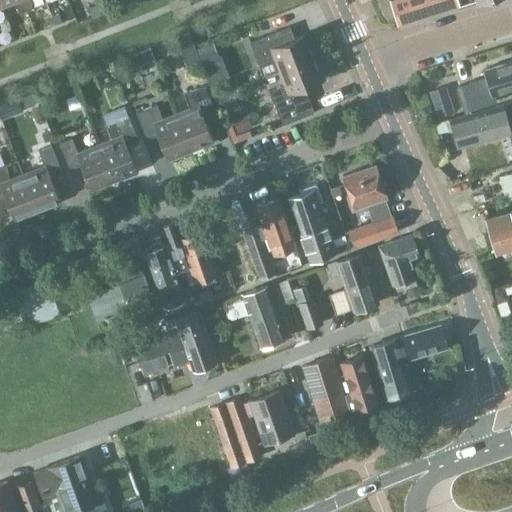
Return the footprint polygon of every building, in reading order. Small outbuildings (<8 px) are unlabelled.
[(20,13),(26,10),(22,0),(0,0),(0,2),(1,6),(13,2),(20,13)] [(30,0),(22,0),(26,10),(32,8),(30,0)] [(390,0),(395,15),(398,23),(458,4),(459,5),(474,0),(476,0),(477,0),(478,0),(390,0)] [(100,3),(88,7),(92,17),(103,13),(100,3)] [(278,31),(249,42),(258,65),(273,59),(278,71),(315,56),(306,33),(292,39),(287,27),(278,31)] [(212,43),(197,48),(201,60),(216,54),(212,43)] [(149,47),(140,51),(145,62),(154,59),(149,47)] [(195,48),(182,53),(187,66),(200,62),(195,48)] [(283,85),(269,91),(277,111),(282,124),(309,113),(304,100),(299,89),(324,79),(315,56),(278,71),(283,85)] [(465,110),(494,101),(492,95),(511,88),(511,59),(484,69),(487,77),(457,86),(465,110)] [(176,114),(183,132),(190,150),(213,141),(203,117),(214,112),(204,86),(184,93),(190,108),(176,114)] [(445,86),(429,91),(437,116),(453,111),(445,86)] [(5,104),(0,105),(0,117),(1,120),(10,116),(5,104)] [(190,150),(183,132),(176,114),(163,119),(156,104),(135,113),(146,140),(158,135),(168,159),(190,150)] [(457,147),(511,132),(503,105),(449,119),(457,147)] [(105,124),(111,139),(99,144),(114,181),(136,172),(126,147),(138,143),(127,116),(105,124)] [(114,181),(99,144),(78,153),(72,138),(58,143),(69,170),(81,165),(91,190),(114,181)] [(22,174),(37,211),(60,202),(50,178),(61,173),(50,146),(38,151),(44,166),(22,174)] [(37,211),(22,174),(9,179),(3,164),(0,165),(0,197),(5,196),(14,220),(37,211)] [(391,215),(384,197),(386,196),(375,164),(342,175),(353,207),(366,203),(372,222),(350,230),(355,245),(397,230),(392,215),(391,215)] [(502,188),(511,185),(511,171),(510,172),(510,174),(499,176),(502,188)] [(288,199),(298,230),(309,261),(335,252),(318,203),(322,202),(317,187),(314,185),(299,190),(301,194),(288,199)] [(341,195),(338,186),(329,189),(332,198),(341,195)] [(483,193),(473,196),(475,204),(485,201),(483,193)] [(243,231),(245,236),(260,279),(275,273),(263,239),(267,238),(273,254),(295,246),(279,198),(256,206),(263,225),(258,227),(258,226),(243,231)] [(495,250),(511,245),(511,207),(484,215),(495,250)] [(193,281),(194,283),(216,276),(199,226),(191,228),(187,217),(173,222),(180,243),(184,255),(188,267),(193,281)] [(180,243),(173,222),(162,226),(170,247),(180,243)] [(392,284),(415,276),(409,259),(418,256),(411,234),(378,246),(392,284)] [(153,279),(188,267),(184,255),(170,260),(165,244),(161,245),(160,241),(147,246),(148,249),(144,251),(153,279)] [(378,302),(361,252),(326,264),(330,275),(339,272),(352,311),(378,302)] [(95,320),(152,301),(142,274),(138,261),(119,267),(123,281),(86,294),(95,320)] [(188,267),(153,279),(163,306),(183,299),(180,290),(190,287),(189,283),(193,281),(188,267)] [(0,335),(40,320),(72,308),(58,273),(12,290),(0,294),(0,335)] [(259,347),(285,337),(267,285),(241,294),(259,347)] [(505,288),(494,291),(498,302),(508,299),(505,288)] [(209,290),(200,293),(203,301),(212,298),(209,290)] [(307,327),(322,322),(313,298),(298,303),(307,327)] [(408,302),(399,305),(402,314),(417,308),(414,300),(408,302)] [(183,344),(207,336),(198,310),(174,318),(178,330),(140,343),(145,359),(170,351),(170,352),(185,348),(183,344)] [(387,399),(412,391),(403,361),(446,348),(440,326),(371,347),(387,399)] [(126,331),(115,335),(120,350),(131,346),(126,331)] [(185,348),(170,352),(174,364),(180,362),(178,359),(187,356),(192,370),(216,362),(207,336),(183,344),(185,348)] [(319,421),(349,411),(356,409),(356,410),(377,403),(362,356),(340,364),(350,392),(344,395),(332,357),(302,367),(319,421)] [(145,359),(139,361),(143,373),(153,369),(149,358),(145,359)] [(254,414),(257,421),(264,442),(293,432),(278,390),(242,403),(239,396),(209,407),(230,466),(260,456),(246,416),(254,414)] [(394,404),(386,407),(388,413),(396,411),(394,404)] [(209,473),(225,468),(204,409),(188,415),(209,473)] [(326,430),(309,435),(313,450),(330,444),(326,430)] [(174,462),(166,443),(158,446),(165,465),(163,466),(175,498),(189,493),(178,461),(174,462)] [(82,453),(33,472),(42,496),(55,492),(62,511),(75,511),(82,510),(82,511),(99,511),(104,511),(96,485),(94,486),(89,473),(82,453)] [(0,511),(36,511),(36,510),(32,511),(31,509),(39,506),(30,483),(30,482),(9,489),(6,481),(0,483),(0,511)] [(128,491),(116,499),(124,511),(136,503),(128,491)]
